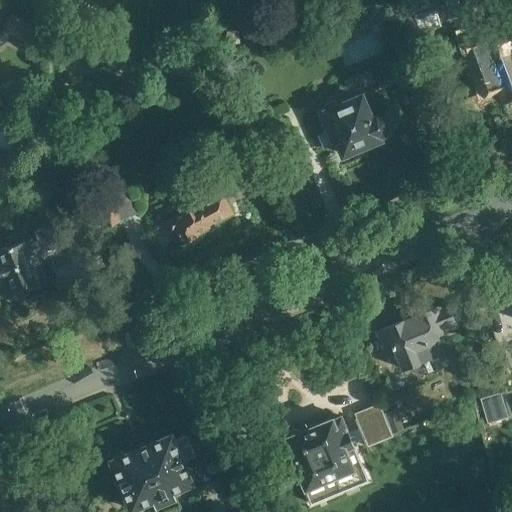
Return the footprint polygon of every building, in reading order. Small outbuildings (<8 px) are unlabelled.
[(437,11),(433,0),(428,0),(411,5),(415,18),(437,11)] [(419,38),(405,6),(379,17),(392,49),(419,38)] [(4,30),(34,42),(42,22),(12,11),(4,30)] [(511,49),(508,39),(507,39),(501,30),(499,27),(482,33),(483,36),(485,47),(484,48),(501,94),(505,93),(511,104),(511,103),(511,49)] [(172,49),(156,43),(150,56),(167,63),(172,49)] [(370,120),(360,96),(326,111),(324,106),(315,109),(329,143),(337,140),(342,153),(377,138),(376,135),(382,133),(384,127),(381,120),(376,118),(370,120)] [(210,226),(209,224),(233,212),(222,191),(198,204),(198,202),(189,207),(187,203),(177,208),(179,212),(169,218),(170,220),(166,222),(171,231),(174,229),(182,243),(197,235),(196,233),(210,226)] [(120,220),(109,194),(93,201),(104,227),(120,220)] [(46,217),(24,225),(29,238),(0,247),(0,292),(7,291),(9,296),(23,291),(21,285),(43,278),(34,252),(55,245),(46,217)] [(403,369),(408,367),(409,370),(425,363),(424,360),(429,358),(434,369),(450,363),(438,332),(457,325),(447,300),(376,330),(383,348),(392,344),(403,369)] [(506,416),(499,392),(480,398),(487,422),(506,416)] [(359,427),(348,431),(341,415),(333,418),(332,416),(282,437),(294,468),(290,470),(297,485),(301,484),(302,487),(293,491),(299,507),(310,502),(332,494),(327,481),(356,469),(355,467),(362,465),(353,443),(363,439),(366,447),(393,436),(379,403),(354,413),(359,427)] [(131,511),(153,502),(157,511),(162,511),(180,505),(174,493),(194,485),(183,458),(195,453),(186,433),(174,438),(172,433),(109,459),(131,511)]
